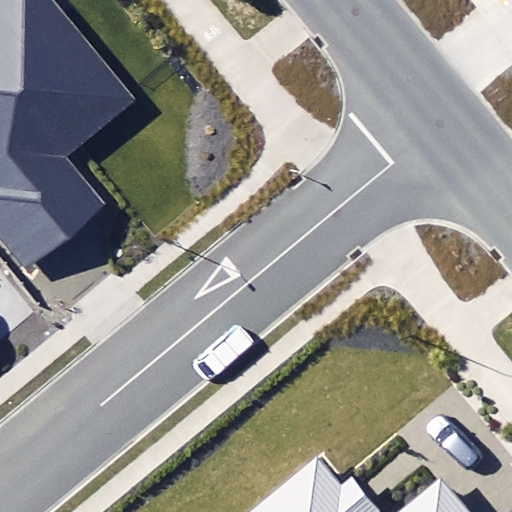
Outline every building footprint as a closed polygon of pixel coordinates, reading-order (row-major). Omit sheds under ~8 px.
[(0,0),(0,240),(26,271),(108,203),(70,158),(138,101),(53,0),(0,0)] [(309,0),(219,0),(216,3),(254,48),(309,0)] [(247,56),(208,13),(146,69),(185,112),(247,56)] [(0,434),(199,252),(145,194),(0,327),(0,434)] [(461,511),(440,487),(409,511),(382,511),(352,475),(342,483),(317,453),(246,511),(461,511)]
